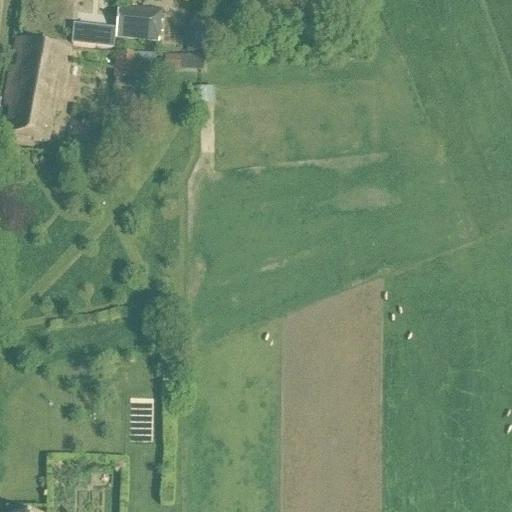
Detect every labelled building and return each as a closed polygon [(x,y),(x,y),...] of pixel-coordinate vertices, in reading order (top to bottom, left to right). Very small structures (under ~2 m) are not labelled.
[(161,14),(117,11),(115,40),(159,43),(161,14)] [(95,51),(113,53),(115,34),(97,32),(95,51)] [(69,50),(15,44),(3,104),(6,104),(5,111),(10,111),(4,139),(45,148),(52,115),(56,115),(69,50)] [(115,55),(113,82),(115,82),(114,91),(134,93),(136,57),(115,55)] [(164,66),(163,74),(179,75),(179,61),(164,61),(164,66)] [(200,104),(215,104),(215,87),(199,88),(200,104)]
